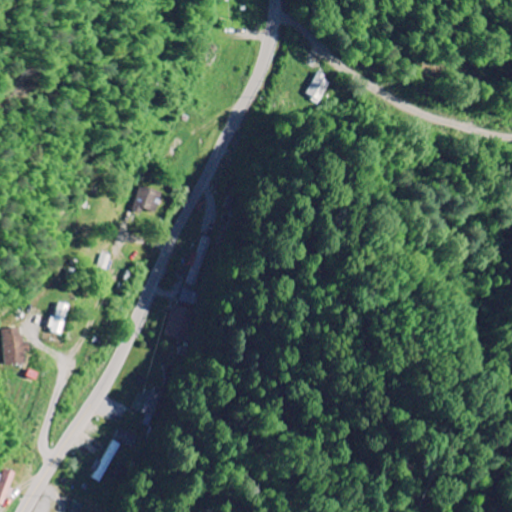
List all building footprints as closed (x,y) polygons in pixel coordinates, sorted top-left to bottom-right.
[(333,82),(318,74),(305,97),(321,105),(333,82)] [(132,211),(147,219),(160,194),(144,186),(132,211)] [(198,288),(214,240),(205,237),(189,285),(198,288)] [(111,256),(101,253),(96,270),(106,273),(111,256)] [(199,306),(202,293),(184,289),(181,303),(199,306)] [(70,306),(60,304),(57,318),(54,317),(51,334),(64,336),(70,306)] [(189,343),(197,311),(175,306),(167,338),(189,343)] [(6,366),(27,365),(27,352),(32,352),(32,343),(23,344),(23,330),(4,330),(6,366)] [(152,417),(160,395),(143,389),(135,411),(152,417)] [(103,464),(99,462),(91,479),(103,485),(122,444),(134,450),(139,439),(119,429),(103,464)] [(8,498),(12,499),(17,473),(2,470),(0,480),(0,504),(6,506),(8,498)]
